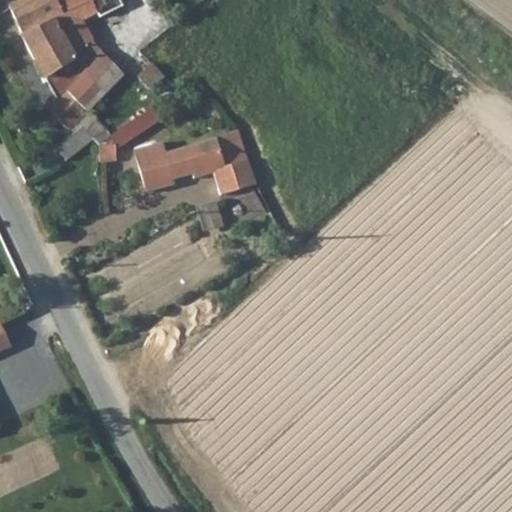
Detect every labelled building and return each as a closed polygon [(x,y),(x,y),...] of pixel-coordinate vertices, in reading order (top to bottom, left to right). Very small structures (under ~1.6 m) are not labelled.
[(75,62),(70,52),(54,20),(64,15),(56,0),(19,0),(8,6),(44,77),(75,62)] [(54,20),(70,52),(92,41),(76,9),(94,0),(56,0),(64,15),(54,20)] [(122,0),(99,0),(104,13),(124,6),(122,0)] [(63,91),(87,109),(123,73),(99,51),(63,91)] [(156,63),(141,77),(153,91),(169,78),(156,63)] [(87,109),(63,91),(46,107),(66,130),(87,109)] [(154,103),(130,115),(135,127),(159,114),(154,103)] [(140,134),(137,129),(115,142),(115,149),(140,134)] [(256,183),(238,130),(187,146),(183,136),(132,153),(146,191),(170,183),(169,179),(192,171),(194,177),(216,170),(224,194),(256,183)] [(100,163),(116,162),(115,149),(115,142),(99,144),(100,163)] [(224,226),(216,204),(202,209),(210,231),(224,226)]
